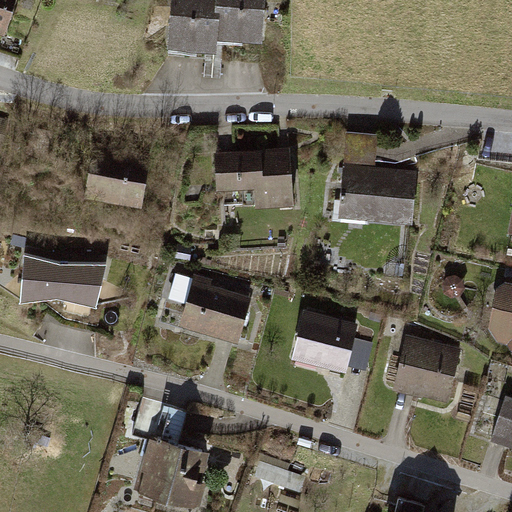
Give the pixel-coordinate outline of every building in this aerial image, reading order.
[(0,0),(0,31),(2,32),(12,0),(0,0)] [(168,0),(166,41),(197,43),(198,35),(211,36),(210,44),(212,44),(214,24),(213,24),(214,0),(168,0)] [(226,33),(257,35),(260,0),(214,0),(213,24),(214,24),(227,25),(226,33)] [(344,138),(342,157),(370,159),(372,141),(344,138)] [(91,145),(82,191),(84,191),(85,185),(137,194),(136,200),(137,200),(145,154),(128,151),(127,154),(108,151),(109,148),(91,145)] [(216,183),(251,180),(252,201),(288,198),(285,156),(283,156),(283,157),(277,158),(276,149),(212,153),(214,184),(216,184),(216,183)] [(341,165),(337,212),(407,218),(411,171),(341,165)] [(64,261),(26,252),(23,301),(61,295),(99,305),(109,261),(64,261)] [(178,320),(233,336),(245,296),(205,285),(207,279),(192,275),(191,276),(174,271),(166,296),(184,301),(178,320)] [(460,286),(458,278),(452,274),(444,276),(440,282),(442,290),(448,293),(456,292),(460,286)] [(511,284),(502,282),(495,286),(493,296),(498,305),(495,319),(501,328),(510,330),(511,332),(511,284)] [(347,335),(350,324),(301,312),(291,351),(293,352),(294,349),(339,361),(338,363),(340,363),(341,361),(347,335)] [(341,361),(362,366),(368,341),(347,335),(341,361)] [(442,395),(455,348),(404,335),(403,337),(409,338),(404,357),(398,356),(391,382),(392,382),(393,379),(417,385),(416,388),(418,389),(418,388),(441,394),(441,395),(442,395)] [(511,397),(501,394),(487,435),(503,441),(505,434),(511,435),(511,397)] [(176,432),(183,407),(138,395),(134,412),(148,416),(146,424),(176,432)] [(157,438),(149,435),(135,485),(157,491),(155,498),(175,503),(177,496),(185,499),(199,448),(158,437),(157,438)] [(416,511),(420,502),(395,495),(390,511),(416,511)]
